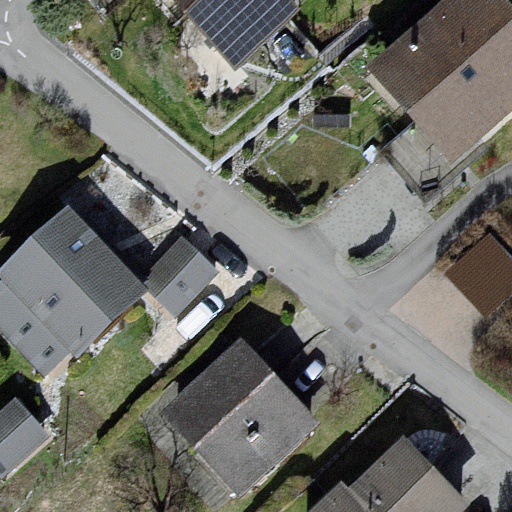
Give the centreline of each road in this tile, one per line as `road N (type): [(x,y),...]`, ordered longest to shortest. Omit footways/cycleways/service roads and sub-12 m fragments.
road 1 (residential): [(511,405),(10,8)]
road 2 (unknown): [(392,310),(511,208)]
